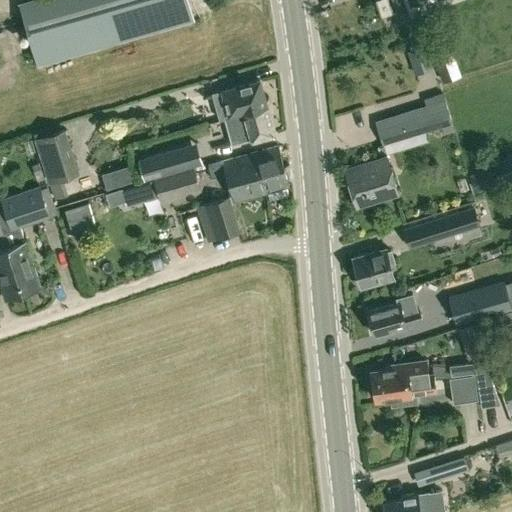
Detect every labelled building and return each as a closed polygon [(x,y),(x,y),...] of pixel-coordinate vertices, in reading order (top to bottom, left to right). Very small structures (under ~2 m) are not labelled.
[(187,0),(31,0),(19,3),(37,63),(193,18),(187,0)] [(387,0),(377,0),(374,1),(380,18),(393,13),(387,0)] [(391,0),(396,13),(408,9),(404,0),(391,0)] [(411,18),(423,13),(418,0),(404,0),(408,9),(411,18)] [(418,0),(423,13),(458,0),(418,0)] [(431,68),(422,44),(406,50),(416,74),(431,68)] [(253,108),(266,104),(260,80),(222,90),(213,93),(220,118),(229,115),(235,114),(243,112),(242,111),(245,110),(253,108)] [(375,121),(382,145),(453,124),(445,99),(443,92),(424,98),(427,105),(375,121)] [(231,142),(250,137),(251,141),(275,135),(266,104),(253,108),(245,110),(242,111),(243,112),(235,114),(238,127),(228,130),(231,142)] [(66,128),(34,137),(48,182),(79,172),(66,128)] [(193,165),(187,144),(138,159),(144,180),(193,165)] [(254,177),(258,193),(267,191),(289,185),(278,145),(247,153),(249,162),(254,177)] [(234,200),(258,193),(254,177),(249,162),(247,153),(233,157),(223,160),(208,164),(212,177),(227,172),(234,200)] [(345,169),(358,207),(398,194),(385,156),(345,169)] [(511,157),(497,164),(505,179),(511,176),(511,157)] [(41,164),(33,167),(34,172),(38,183),(46,180),(42,169),(41,164)] [(130,167),(113,172),(117,187),(135,182),(130,167)] [(177,172),(183,193),(200,188),(194,167),(177,172)] [(177,172),(155,178),(161,199),(183,193),(177,172)] [(154,178),(139,182),(144,199),(158,194),(154,178)] [(44,193),(41,194),(40,190),(39,187),(1,199),(3,206),(4,209),(0,210),(0,216),(5,231),(9,245),(24,290),(40,285),(28,247),(21,226),(30,223),(52,216),(44,193)] [(124,213),(137,210),(133,190),(120,193),(124,213)] [(229,195),(209,201),(220,236),(240,229),(229,195)] [(65,208),(72,232),(95,225),(88,201),(65,208)] [(426,223),(431,239),(479,224),(474,208),(426,223)] [(0,280),(5,296),(24,290),(9,245),(5,231),(0,216),(0,280)] [(385,249),(385,247),(354,256),(362,287),(394,279),(391,268),(395,266),(390,248),(385,249)] [(511,293),(509,283),(493,288),(500,310),(511,306),(511,293)] [(500,310),(493,288),(470,295),(477,319),(500,311),(500,310)] [(423,320),(419,307),(418,307),(413,291),(398,296),(399,302),(369,310),(376,333),(406,325),(423,320)] [(511,310),(493,317),(498,332),(511,327),(511,310)] [(462,341),(479,335),(475,322),(458,327),(462,341)] [(376,399),(391,397),(389,380),(408,378),(408,377),(417,376),(417,377),(418,381),(422,380),(422,376),(427,375),(427,373),(425,361),(386,365),(386,369),(373,371),(376,399)] [(452,377),(474,374),(476,373),(481,406),(500,404),(483,361),(450,366),(452,377)] [(389,380),(391,397),(392,405),(417,402),(416,393),(435,391),(433,374),(433,372),(427,373),(427,375),(422,376),(422,380),(418,381),(417,377),(417,376),(408,377),(408,378),(389,380)] [(478,400),(474,374),(452,377),(449,377),(453,404),(478,400)] [(511,438),(495,444),(500,458),(511,454),(511,438)] [(433,466),(438,480),(468,470),(464,456),(433,466)] [(419,511),(417,492),(417,491),(402,493),(403,499),(386,501),(387,511),(419,511)]
